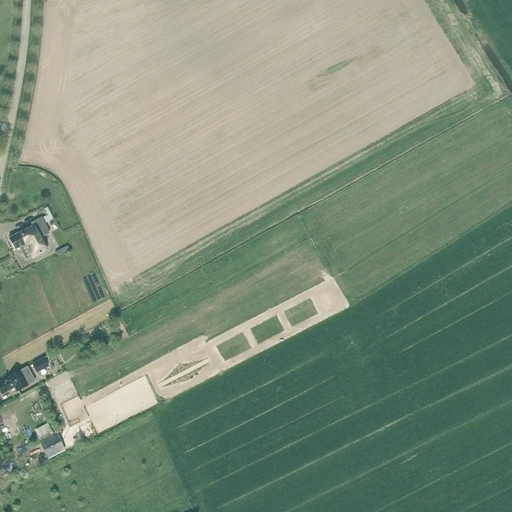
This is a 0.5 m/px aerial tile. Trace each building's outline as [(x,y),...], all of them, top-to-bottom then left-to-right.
[(46,215),(43,217),(46,223),(49,221),(49,220),(52,218),(47,208),(43,210),(46,215)] [(43,244),(40,239),(50,234),(42,219),(32,224),(33,226),(8,239),(14,250),(25,244),(32,258),(39,254),(39,255),(42,253),(46,250),(43,244)] [(95,273),(85,277),(82,279),(93,303),(106,298),(95,273)] [(51,364),(47,356),(32,364),(36,372),(51,364)] [(27,385),(22,378),(26,375),(23,370),(19,372),(19,371),(8,377),(8,378),(0,383),(0,393),(1,395),(13,387),(16,392),(27,385)] [(48,424),(35,430),(40,440),(53,434),(48,424)] [(83,426),(76,430),(79,438),(87,434),(83,426)] [(65,451),(56,433),(53,434),(40,440),(39,441),(48,459),(65,451)]
